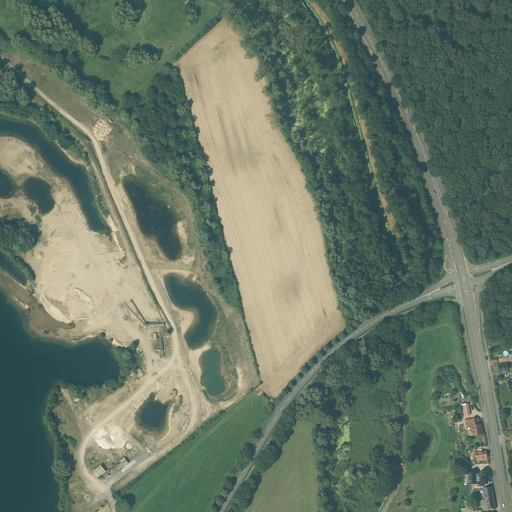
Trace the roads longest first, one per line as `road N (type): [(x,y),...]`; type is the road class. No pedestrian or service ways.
road 1 (tertiary): [(219,511),(316,366),(365,326),(418,298)]
road 2 (secondary): [(452,243),(407,107),(351,0)]
road 3 (secondary): [(506,511),(472,321)]
